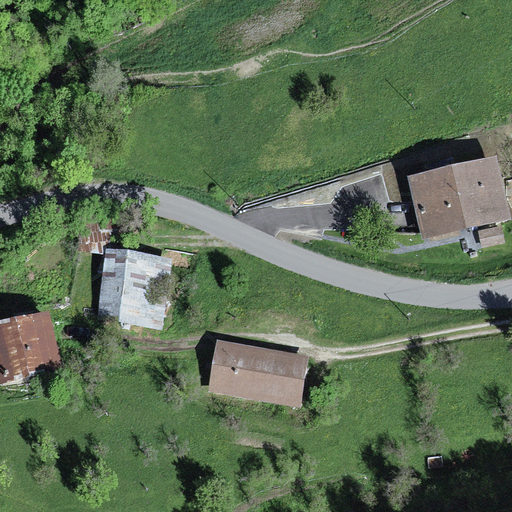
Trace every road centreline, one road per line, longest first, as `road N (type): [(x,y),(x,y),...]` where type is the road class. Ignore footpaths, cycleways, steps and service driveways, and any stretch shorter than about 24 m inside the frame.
road 1 (unclassified): [(0,214),(82,196),(144,199),(379,285),(511,298)]
road 2 (track): [(511,323),(335,359)]
